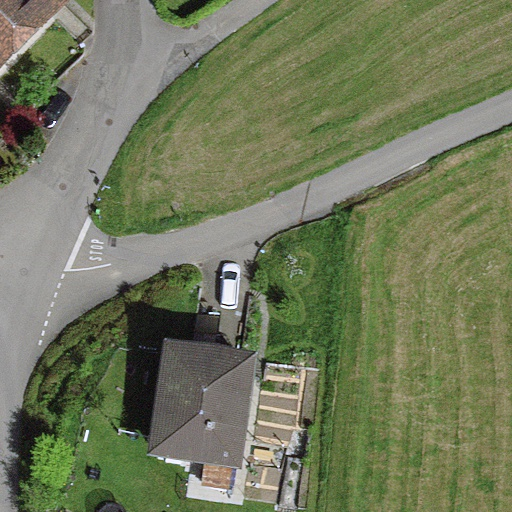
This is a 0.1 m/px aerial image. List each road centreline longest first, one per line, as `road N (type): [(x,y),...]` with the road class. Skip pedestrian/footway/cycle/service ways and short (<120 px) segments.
road 1 (residential): [(5,269),(73,269),(134,257),(353,178)]
road 2 (residential): [(121,0),(111,86),(89,138),(5,269)]
road 3 (unclassified): [(353,178),(511,113)]
